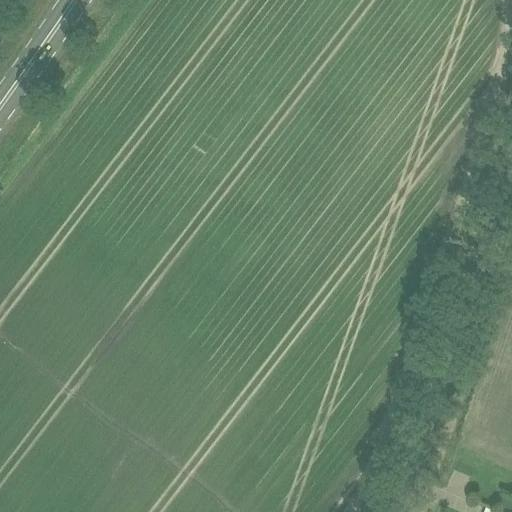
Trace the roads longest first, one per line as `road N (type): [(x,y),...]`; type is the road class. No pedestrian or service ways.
road 1 (unclassified): [(396,511),(511,165)]
road 2 (primary): [(0,105),(71,0)]
